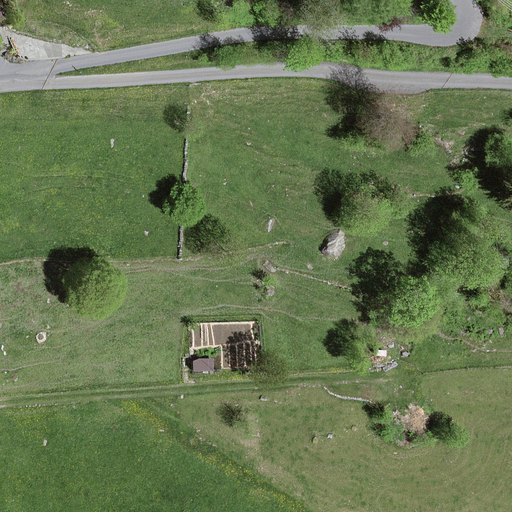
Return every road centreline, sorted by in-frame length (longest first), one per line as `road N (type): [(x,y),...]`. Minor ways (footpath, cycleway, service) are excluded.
road 1 (unclassified): [(511,83),(291,70),(0,79)]
road 2 (track): [(423,371),(0,402)]
